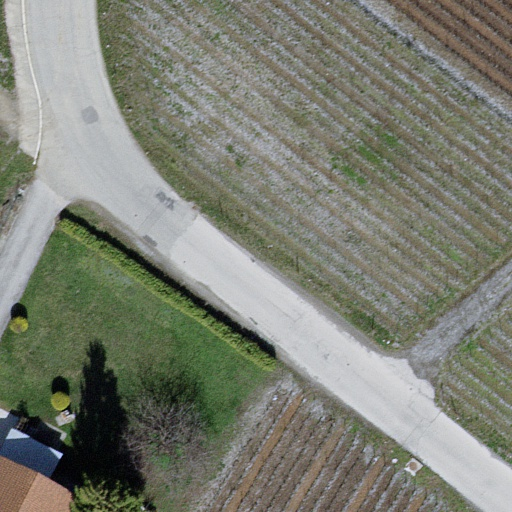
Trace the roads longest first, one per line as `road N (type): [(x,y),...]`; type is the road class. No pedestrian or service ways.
road 1 (unclassified): [(60,0),(69,68),(101,151),(124,186),(159,223),(511,504)]
road 2 (track): [(511,291),(382,399)]
